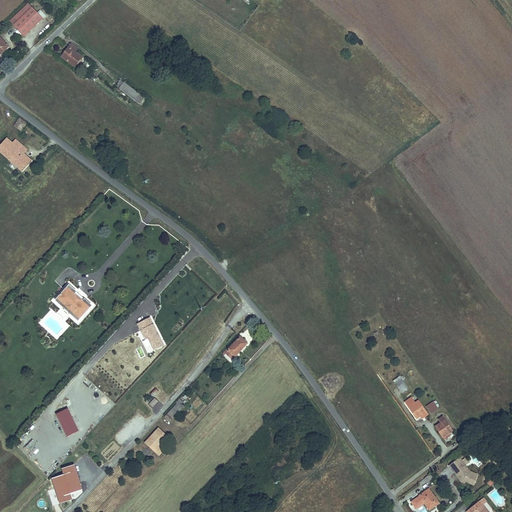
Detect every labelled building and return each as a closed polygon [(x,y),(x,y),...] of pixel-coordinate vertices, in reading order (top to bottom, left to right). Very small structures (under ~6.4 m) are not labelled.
[(9,21),(24,36),(42,19),(28,3),(9,21)] [(0,54),(8,47),(0,38),(0,54)] [(79,49),(71,43),(62,56),(74,65),(81,55),(77,52),(79,49)] [(121,89),(126,83),(121,79),(116,85),(121,89)] [(144,97),(126,83),(121,89),(139,103),(144,97)] [(25,121),(19,116),(11,126),(17,131),(25,121)] [(0,133),(0,152),(0,153),(11,141),(6,137),(1,132),(0,133)] [(11,141),(18,148),(21,144),(9,134),(6,137),(11,141)] [(18,148),(11,141),(0,153),(22,173),(32,161),(18,148)] [(68,285),(54,300),(77,320),(90,305),(83,299),(82,301),(73,293),(75,291),(68,285)] [(165,345),(151,318),(137,325),(146,341),(149,339),(154,351),(165,345)] [(241,336),(232,346),(231,345),(224,353),(233,360),(235,357),(236,358),(249,344),(241,336)] [(136,349),(140,358),(145,356),(141,347),(136,349)] [(407,389),(399,376),(392,380),(401,393),(407,389)] [(153,397),(158,390),(155,387),(149,394),(153,397)] [(154,398),(149,404),(153,408),(158,401),(154,398)] [(170,422),(184,405),(178,400),(164,418),(170,422)] [(424,413),(416,402),(408,408),(415,419),(424,413)] [(437,410),(432,402),(425,407),(430,415),(437,410)] [(56,414),(67,437),(79,432),(69,408),(56,414)] [(434,428),(441,438),(452,431),(445,420),(434,428)] [(158,429),(146,442),(160,456),(164,451),(160,447),(168,439),(158,429)] [(124,444),(131,437),(129,434),(122,442),(124,444)] [(476,476),(468,473),(467,475),(461,468),(460,469),(457,466),(460,463),(457,460),(447,468),(452,475),(454,474),(461,483),(463,483),(464,484),(471,487),(476,476)] [(468,473),(460,463),(457,466),(460,469),(461,468),(467,475),(468,473)] [(83,490),(75,465),(63,469),(64,475),(70,494),(83,490)] [(461,483),(454,474),(452,475),(460,484),(463,485),(464,484),(463,483),(461,483)] [(70,494),(64,475),(52,479),(61,505),(72,501),(70,494)] [(428,487),(433,482),(429,476),(423,480),(428,487)] [(429,489),(419,496),(420,496),(411,502),(416,509),(424,503),(425,502),(430,509),(439,503),(429,489)] [(466,511),(472,511),(482,504),(486,501),(483,498),(466,511)]
